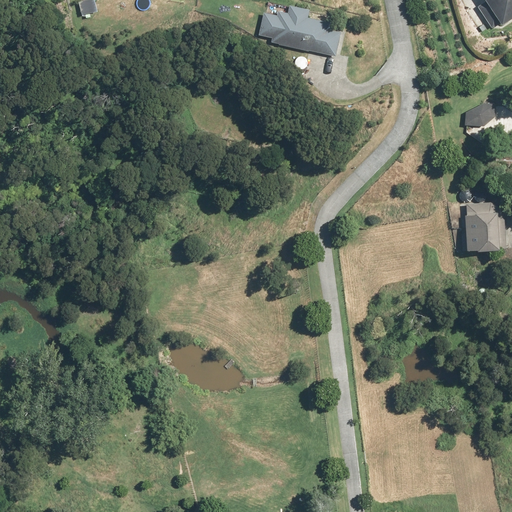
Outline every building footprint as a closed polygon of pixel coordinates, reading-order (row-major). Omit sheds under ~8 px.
[(93,0),(77,0),(80,14),(96,11),(93,0)] [(511,0),(483,0),(498,24),(511,15),(511,0)] [(271,36),(269,42),(334,55),(339,32),(328,30),(330,22),(306,17),(308,9),(287,5),(285,12),(278,10),(277,15),(260,12),(256,33),(271,36)] [(500,113),(491,99),(463,111),(463,125),(478,125),(500,113)] [(490,214),(491,203),(464,203),(464,250),(501,250),(502,214),(490,214)]
